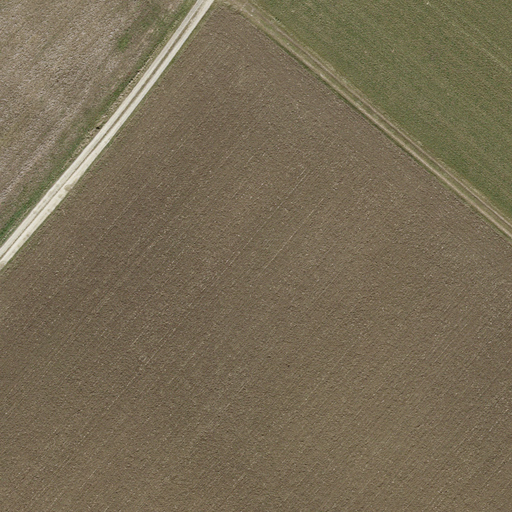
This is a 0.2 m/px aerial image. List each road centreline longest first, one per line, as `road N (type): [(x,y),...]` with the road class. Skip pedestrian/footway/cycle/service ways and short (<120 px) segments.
road 1 (track): [(511,230),(239,0)]
road 2 (track): [(0,260),(111,131),(208,0)]
